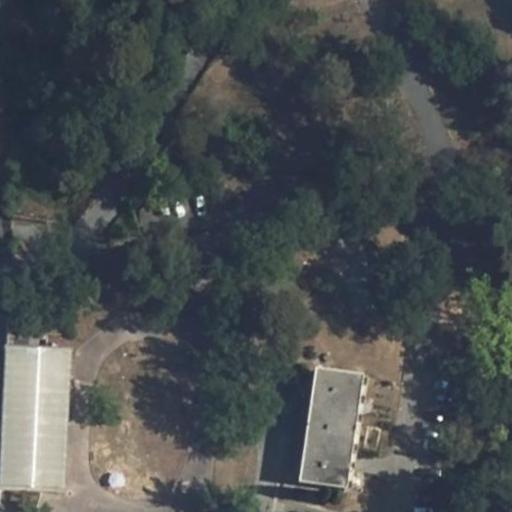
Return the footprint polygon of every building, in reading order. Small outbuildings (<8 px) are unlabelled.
[(145,247),(151,278),(248,260),(242,230),(145,247)] [(0,301),(0,318),(8,319),(10,302),(0,301)] [(7,348),(0,480),(0,491),(63,494),(71,351),(7,348)] [(329,394),(332,374),(315,372),(312,391),(329,394)] [(312,391),(302,464),(319,466),(317,484),(346,489),(362,379),(332,374),(329,394),(312,391)] [(299,482),(317,484),(319,466),(302,464),(299,482)]
